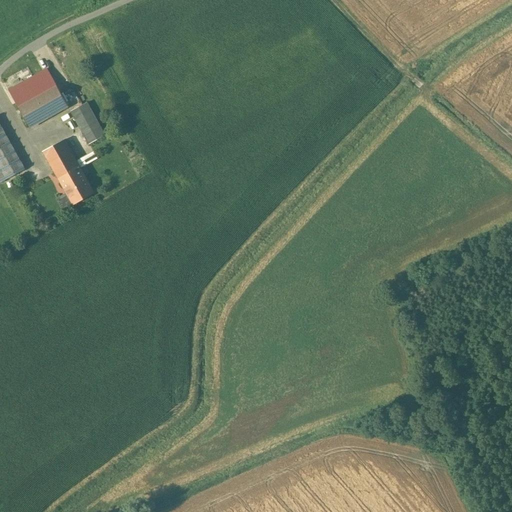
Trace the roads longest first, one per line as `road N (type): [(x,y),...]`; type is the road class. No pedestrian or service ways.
road 1 (unclassified): [(0,70),(45,34),(116,0)]
road 2 (track): [(334,0),(426,90)]
